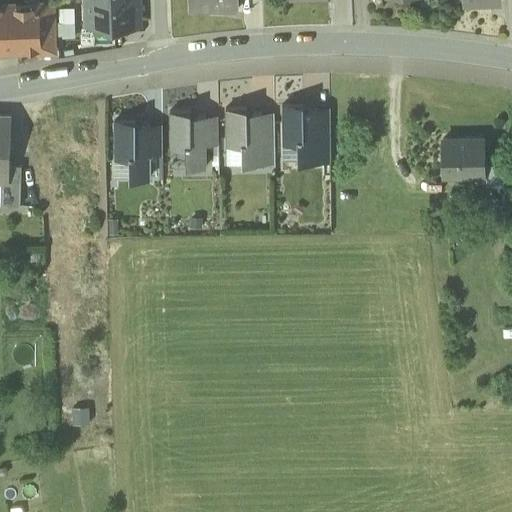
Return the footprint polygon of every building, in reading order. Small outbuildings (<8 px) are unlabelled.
[(138,21),(137,0),(87,0),(88,23),(138,21)] [(40,6),(41,34),(56,33),(56,21),(55,2),(38,3),(38,6),(40,6)] [(59,21),(75,21),(74,5),(59,6),(59,21)] [(35,9),(8,10),(9,45),(16,44),(16,50),(36,49),(36,39),(41,39),(41,34),(40,6),(38,6),(35,6),(35,9)] [(3,45),(9,45),(8,10),(0,10),(0,50),(3,50),(3,45)] [(59,21),(56,21),(56,33),(61,33),(62,37),(75,37),(75,21),(59,21)] [(56,51),(56,33),(41,34),(41,39),(36,39),(36,49),(36,51),(56,51)] [(286,103),(286,136),(298,136),(298,159),(319,159),(318,111),(318,107),(303,107),(303,103),(286,103)] [(229,106),(230,140),(242,140),(242,162),(262,162),(262,114),(262,110),(247,110),(247,106),(229,106)] [(186,143),(186,165),(206,165),(206,143),(205,117),(205,114),(190,114),(190,109),(173,109),(174,143),(186,143)] [(318,111),(319,159),(330,159),(330,111),(318,111)] [(262,114),(262,162),(274,162),(274,114),(262,114)] [(11,116),(0,115),(0,179),(9,179),(9,165),(11,116)] [(205,117),(206,143),(218,143),(218,117),(205,117)] [(118,120),(118,153),(130,153),(130,176),(151,175),(150,153),(150,127),(150,124),(135,124),(135,119),(118,120)] [(150,153),(162,153),(162,127),(150,127),(150,153)] [(286,159),(298,159),(298,136),(286,136),(286,159)] [(474,179),(504,179),(504,172),(511,172),(511,164),(485,165),(483,142),(466,142),(466,138),(444,139),(445,174),(474,174),(474,179)] [(230,163),(242,162),(242,140),(230,140),(230,163)] [(119,176),(130,176),(130,153),(118,153),(119,176)] [(0,203),(19,204),(20,165),(9,165),(9,179),(0,179),(0,203)] [(118,216),(108,217),(108,233),(119,232),(118,216)] [(89,406),(71,406),(72,424),(90,423),(89,406)]
